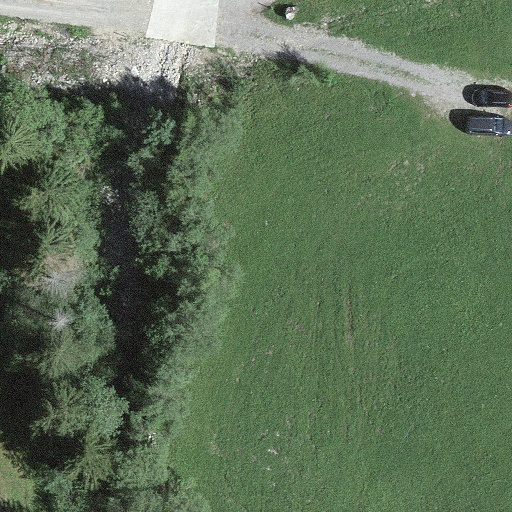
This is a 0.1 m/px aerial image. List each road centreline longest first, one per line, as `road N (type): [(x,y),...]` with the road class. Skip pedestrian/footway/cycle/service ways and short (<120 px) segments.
road 1 (track): [(174,0),(308,52),(473,93),(511,95)]
road 2 (track): [(28,0),(130,11),(210,0)]
